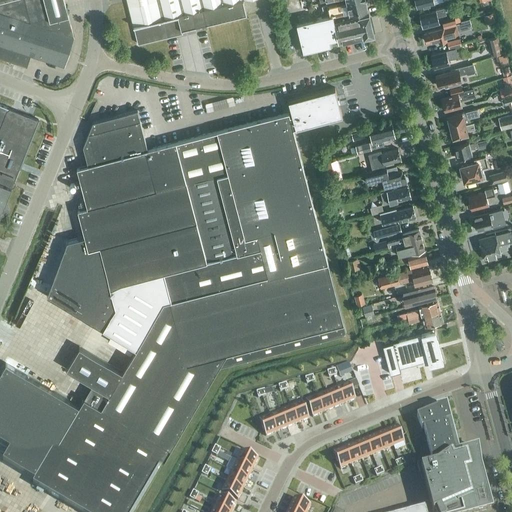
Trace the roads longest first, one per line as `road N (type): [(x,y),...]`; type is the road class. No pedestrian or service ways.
road 1 (secondary): [(485,368),(401,48)]
road 2 (unclassified): [(92,62),(224,83),(401,48)]
road 3 (residential): [(264,511),(305,446),(485,368)]
road 4 (unclassified): [(0,296),(74,106)]
